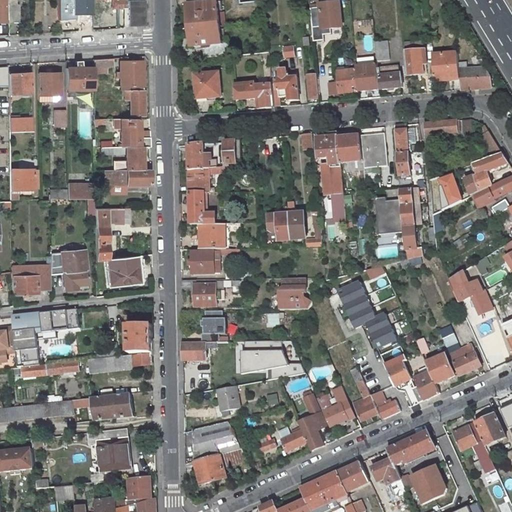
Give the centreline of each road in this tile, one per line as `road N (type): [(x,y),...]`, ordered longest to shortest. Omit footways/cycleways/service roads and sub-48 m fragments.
road 1 (residential): [(165,130),(486,105)]
road 2 (residential): [(511,379),(222,511)]
road 3 (residential): [(173,511),(168,294)]
road 4 (residential): [(0,312),(168,294)]
road 5 (residential): [(168,294),(165,130)]
road 6 (residential): [(0,50),(163,39)]
